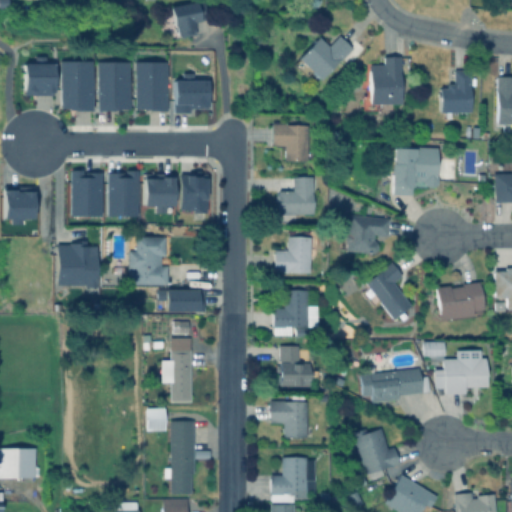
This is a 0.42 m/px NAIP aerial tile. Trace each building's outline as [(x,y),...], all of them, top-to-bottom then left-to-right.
[(190,20),(192,32),(176,35),(176,33),(168,35),(166,26),(161,27),(157,6),(187,0),(203,0),(206,16),(190,20)] [(335,33),(348,45),(316,78),(307,70),(302,75),(289,63),(295,58),(293,56),(315,34),(325,44),(335,33)] [(49,61),(49,62),(50,62),(50,87),(48,87),(48,93),(19,93),(19,89),(17,89),(17,61),(31,61),(31,54),(42,54),(42,61),(49,61)] [(396,54),(396,101),(374,102),(374,108),(359,108),(359,93),(365,93),(365,62),(380,62),(380,54),(396,54)] [(89,59),(88,108),(64,108),(64,106),(55,106),(55,59),(89,59)] [(126,60),(94,61),(94,109),(126,109),(126,60)] [(131,109),(163,109),(164,61),(132,60),(131,109)] [(467,68),(467,109),(448,109),(448,117),(440,117),(440,110),(435,110),(435,86),(443,86),(443,81),(451,81),(451,68),(467,68)] [(511,87),(511,129),(502,129),(500,128),(500,121),(493,121),(494,74),(510,74),(510,87),(511,87)] [(205,108),(205,79),(170,79),(170,111),(187,111),(187,107),(205,108)] [(312,148),(312,157),(305,157),(305,158),(280,158),(281,143),(268,143),(268,121),(283,121),(283,123),(305,123),(305,148),(312,148)] [(434,145),(433,176),(434,176),(434,181),(429,185),(423,184),(422,186),(412,186),(411,183),(411,178),(408,178),(408,183),(407,183),(407,193),(387,192),(388,183),(387,183),(387,161),(389,161),(390,145),(412,146),(412,144),(434,145)] [(511,163),(511,199),(489,199),(489,171),(508,171),(508,164),(511,163)] [(78,174),(80,174),(80,170),(97,170),(97,214),(86,214),(86,216),(76,216),(76,213),(65,213),(65,167),(78,167),(78,174)] [(134,171),(104,170),(103,215),(134,216),(134,171)] [(171,171),(171,174),(170,174),(170,202),(163,202),(163,210),(153,210),(153,202),(139,202),(139,175),(141,175),(141,171),(171,171)] [(310,211),(274,212),(273,201),(271,199),(271,193),(273,191),(273,188),(289,188),(289,174),(303,174),(310,175),(311,190),(309,190),(310,211)] [(203,175),(176,175),(176,210),(203,210),(203,175)] [(0,184),(31,184),(31,190),(29,190),(29,215),(19,215),(19,222),(8,222),(8,216),(0,216),(0,184)] [(386,217),(384,233),(370,232),(369,238),(371,238),(374,243),(373,248),(368,251),(341,248),(341,247),(335,246),(336,232),(343,233),(345,212),(386,217)] [(161,234),(161,254),(156,254),(156,263),(163,263),(162,283),(123,282),(123,269),(121,269),(122,248),(129,248),(129,233),(161,234)] [(308,235),(306,271),(269,270),(270,248),(284,248),(285,234),(308,235)] [(83,238),(83,244),(93,244),(93,277),(94,277),(94,285),(83,285),(83,283),(52,282),(53,242),(66,242),(66,240),(70,240),(70,238),(83,238)] [(389,280),(406,303),(388,317),(375,300),(372,302),(369,302),(364,296),(361,296),(358,292),(358,289),(364,285),(360,280),(388,260),(398,274),(389,280)] [(511,265),(511,315),(509,315),(509,307),(501,307),(501,309),(491,309),(491,299),(500,299),(500,295),(489,295),(489,268),(500,268),(500,265),(511,265)] [(475,279),(477,295),(479,295),(481,305),(478,305),(479,312),(435,318),(431,285),(445,283),(445,285),(458,284),(458,281),(475,279)] [(160,310),(200,310),(200,289),(152,288),(152,298),(160,299),(160,310)] [(314,304),(314,324),(303,324),(303,334),(270,333),(270,325),(268,325),(268,305),(280,305),(280,288),(305,288),(305,304),(314,304)] [(185,319),(185,331),(169,331),(169,319),(185,319)] [(186,336),(186,399),(166,399),(166,380),(156,380),(156,358),(165,358),(165,336),(186,336)] [(440,339),(440,353),(417,353),(418,339),(440,339)] [(310,358),(310,368),(313,368),(313,376),(305,376),(305,384),(285,384),(285,387),(276,387),(276,383),(274,383),(274,372),(272,372),(272,363),(275,363),(276,343),(296,343),(296,347),(302,347),(307,352),(307,358),(310,358)] [(477,348),(477,356),(482,356),(483,384),(459,385),(460,391),(438,391),(438,386),(430,386),(430,367),(439,367),(438,356),(453,356),(452,348),(477,348)] [(418,390),(393,393),(394,397),(367,400),(366,393),(358,394),(356,372),(415,366),(418,390)] [(301,393),(301,399),(303,399),(303,435),(280,435),(279,421),(265,421),(265,399),(289,399),(289,393),(301,393)] [(159,406),(160,428),(141,428),(140,406),(159,406)] [(189,418),(189,471),(187,471),(187,491),(165,491),(165,476),(160,476),(160,466),(165,466),(165,418),(189,418)] [(361,426),(363,430),(377,426),(384,447),(390,445),(395,461),(378,467),(380,473),(365,478),(363,472),(361,472),(355,451),(350,453),(347,444),(352,443),(348,430),(361,426)] [(34,465),(34,474),(29,474),(29,475),(0,475),(0,446),(29,446),(29,465),(34,465)] [(311,457),(311,491),(289,492),(289,500),(266,500),(266,492),(265,492),(265,473),(277,473),(277,455),(302,455),(302,457),(311,457)] [(432,494),(425,505),(421,502),(414,511),(397,511),(379,501),(397,472),(432,494)] [(362,481),(351,488),(347,481),(359,475),(362,481)] [(358,501),(351,504),(346,492),(352,489),(358,501)] [(468,490),(468,496),(473,496),(473,492),(491,492),(491,511),(453,511),(453,510),(450,510),(450,491),(468,490)] [(183,497),(182,511),(158,511),(158,496),(183,497)] [(132,499),(133,508),(134,508),(134,511),(106,511),(106,508),(108,508),(108,500),(132,499)] [(290,502),(290,511),(266,511),(266,502),(290,502)]
